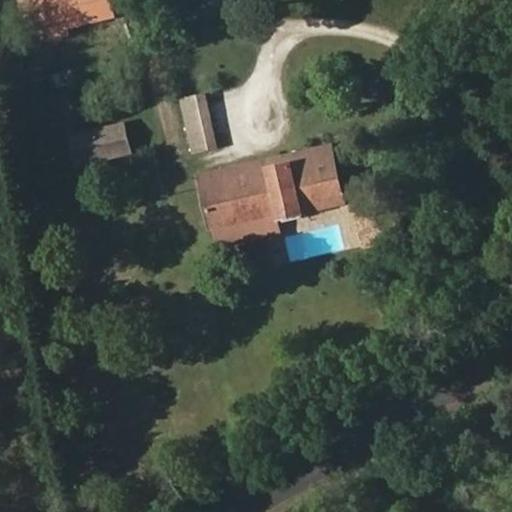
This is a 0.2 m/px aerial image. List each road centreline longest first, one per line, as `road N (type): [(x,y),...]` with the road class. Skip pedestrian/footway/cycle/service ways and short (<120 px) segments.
road 1 (track): [(228,0),(284,39),(388,29),(450,66),(511,130)]
road 2 (unclassified): [(243,511),(511,349)]
